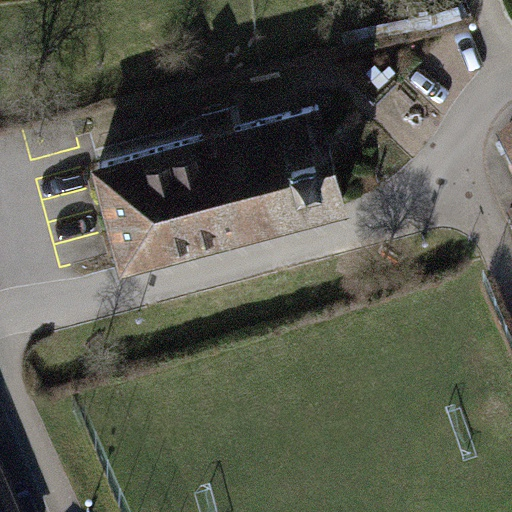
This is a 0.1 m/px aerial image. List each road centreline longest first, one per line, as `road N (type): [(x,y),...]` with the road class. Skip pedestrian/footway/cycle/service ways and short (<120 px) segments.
road 1 (residential): [(458,164),(381,216),(0,312)]
road 2 (residential): [(458,164),(511,276)]
